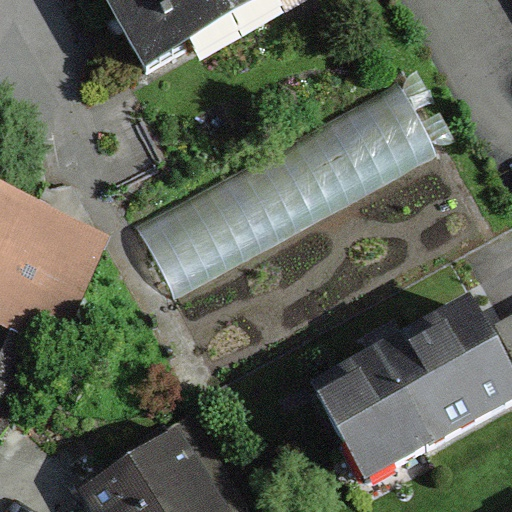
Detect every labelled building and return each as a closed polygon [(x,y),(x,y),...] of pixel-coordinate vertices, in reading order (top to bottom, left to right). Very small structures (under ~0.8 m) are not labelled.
[(111,0),(151,68),(269,0),(111,0)] [(411,87),(139,216),(169,280),(441,151),(411,87)] [(105,237),(0,187),(0,320),(20,330),(0,371),(0,391),(26,404),(105,237)] [(487,300),(321,391),(377,491),(511,416),(511,345),(502,327),(487,300)] [(511,321),(502,327),(511,345),(511,321)] [(215,511),(175,446),(93,495),(103,511),(215,511)]
